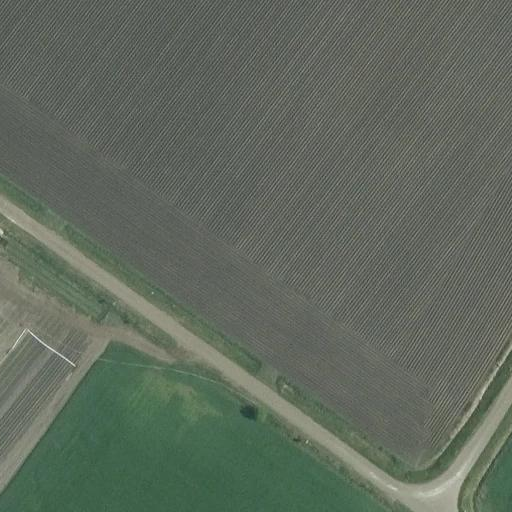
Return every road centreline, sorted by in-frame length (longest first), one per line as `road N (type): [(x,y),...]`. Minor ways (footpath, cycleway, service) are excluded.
road 1 (unclassified): [(424,511),(0,206)]
road 2 (unclassified): [(433,511),(511,388)]
